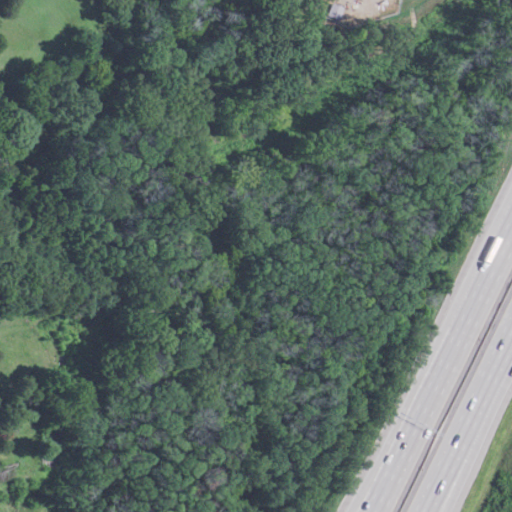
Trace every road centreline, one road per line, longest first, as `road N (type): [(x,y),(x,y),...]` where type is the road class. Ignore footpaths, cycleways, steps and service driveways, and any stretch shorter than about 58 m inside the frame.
road 1 (motorway): [(511,208),(397,444)]
road 2 (motorway): [(428,511),(500,367)]
road 3 (motorway): [(449,511),(500,367)]
